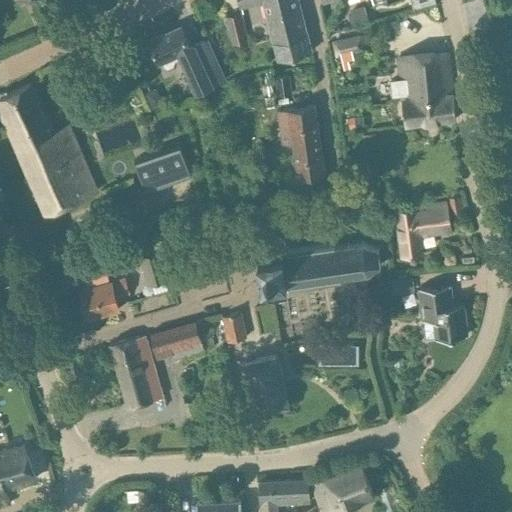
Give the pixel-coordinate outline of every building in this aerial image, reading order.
[(312,51),(298,0),(238,0),(240,6),(262,1),(277,60),(312,51)] [(365,7),(351,11),(354,25),(369,21),(365,7)] [(233,46),(249,41),(241,12),(226,16),(233,46)] [(159,61),(159,60),(163,70),(168,72),(176,69),(175,64),(180,62),(186,76),(189,75),(189,76),(182,78),(188,95),(223,80),(204,40),(192,46),(191,46),(187,47),(178,27),(149,40),(159,61)] [(363,34),(332,40),(336,56),(365,50),(363,34)] [(449,53),(448,53),(398,59),(406,125),(456,119),(449,53)] [(278,97),(293,94),(290,76),(275,78),(278,97)] [(0,108),(46,213),(97,191),(72,136),(76,134),(74,130),(71,132),(67,125),(53,131),(32,82),(0,96),(0,108)] [(156,88),(145,93),(153,112),(165,107),(156,88)] [(325,175),(315,105),(277,110),(282,144),(293,142),(298,179),(325,175)] [(144,193),(191,177),(181,143),(134,159),(144,193)] [(461,195),(449,198),(452,214),(464,212),(461,195)] [(403,257),(422,254),(420,235),(451,231),(447,203),(396,210),(403,257)] [(264,287),(270,286),(287,284),(287,288),(341,280),(341,277),(367,273),(367,275),(369,275),(368,273),(379,265),(381,265),(382,264),(380,263),(378,250),(380,248),(379,247),(377,248),(364,242),(364,241),(362,241),(363,243),(336,247),(335,244),(282,252),(282,256),(259,259),(264,287)] [(168,279),(161,251),(140,256),(147,285),(168,279)] [(456,254),(444,255),(445,266),(457,265),(456,254)] [(107,267),(104,268),(84,273),(88,288),(82,289),(90,318),(119,309),(115,297),(129,293),(127,285),(131,284),(128,276),(111,281),(107,267)] [(393,280),(394,295),(415,292),(413,277),(393,280)] [(423,320),(424,319),(426,339),(467,335),(464,303),(453,304),(451,284),(419,287),(423,320)] [(241,311),(223,316),(229,342),(247,337),(241,311)] [(151,333),(153,341),(157,357),(173,353),(174,358),(205,350),(202,339),(211,336),(207,318),(151,333)] [(163,396),(148,343),(146,334),(110,343),(129,406),(163,396)] [(358,346),(346,346),(346,365),(358,365),(358,346)] [(277,354),(242,362),(253,412),(288,404),(277,354)] [(403,359),(394,359),(395,372),(404,371),(403,359)] [(183,386),(196,383),(194,372),(181,375),(183,386)] [(412,397),(408,400),(413,405),(416,401),(412,397)] [(0,506),(11,503),(6,488),(36,478),(24,443),(0,450),(0,506)] [(331,511),(374,495),(362,463),(313,482),(324,511),(331,511)] [(260,481),(261,501),(261,511),(276,511),(276,504),(309,502),(309,498),(308,478),(260,481)] [(392,483),(378,489),(386,511),(401,506),(392,483)] [(152,511),(151,488),(138,489),(138,490),(139,501),(139,510),(140,510),(139,511),(152,511)] [(219,500),(219,511),(241,511),(241,499),(219,500)] [(219,511),(219,500),(197,501),(197,511),(219,511)]
